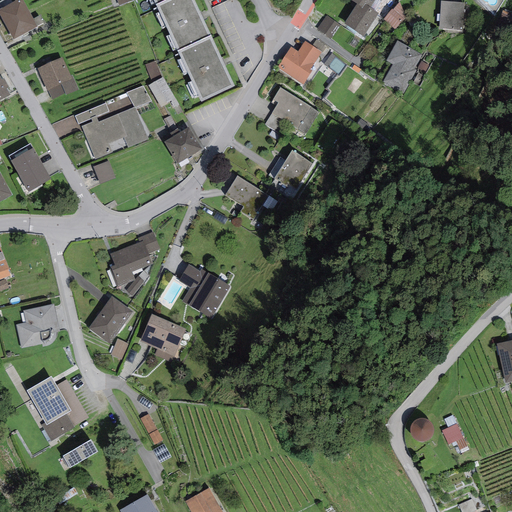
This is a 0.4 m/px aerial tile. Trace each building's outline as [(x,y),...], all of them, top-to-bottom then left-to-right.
[(21,0),(20,0),(0,11),(0,16),(13,41),(37,28),(21,0)] [(192,0),(170,0),(156,7),(178,53),(210,38),(192,0)] [(375,0),(348,0),(357,6),(362,10),(365,6),(370,9),(375,0)] [(464,4),(441,2),(439,30),(463,32),(464,4)] [(363,38),(378,14),(370,9),(365,6),(362,10),(357,6),(345,25),(363,38)] [(392,10),(384,20),(395,29),(404,19),(392,10)] [(327,16),(317,30),(330,39),(340,26),(327,16)] [(210,38),(178,53),(202,104),(235,89),(210,38)] [(291,47),(277,68),(303,85),(312,72),(310,71),(322,53),(305,42),(298,52),(291,47)] [(423,56),(397,42),(386,62),(393,65),(384,82),(403,92),(423,56)] [(62,58),(37,70),(47,91),(48,91),(52,100),(66,94),(66,96),(78,91),(72,76),(71,77),(62,58)] [(145,65),(153,83),(162,78),(155,61),(145,65)] [(0,77),(0,102),(11,96),(0,77)] [(184,113),(163,78),(162,78),(153,83),(148,86),(165,119),(171,116),(172,118),(184,113)] [(143,87),(127,93),(135,108),(151,102),(143,87)] [(318,113),(280,89),(273,101),(278,104),(272,114),(286,122),(305,134),(318,113)] [(106,105),(75,117),(78,124),(91,119),(93,123),(98,121),(96,117),(109,112),(106,105)] [(93,123),(81,127),(95,160),(112,153),(108,144),(124,138),(128,149),(148,141),(135,108),(98,123),(98,121),(93,123)] [(279,133),(286,122),(272,114),(265,125),(279,133)] [(189,129),(164,144),(177,166),(202,151),(189,129)] [(33,150),(11,163),(29,194),(51,181),(33,150)] [(312,165),(292,152),(274,180),(293,193),(312,165)] [(109,162),(93,168),(100,185),(115,179),(109,162)] [(0,174),(0,203),(13,197),(0,174)] [(268,196),(237,177),(225,196),(244,207),(240,212),(253,220),(268,196)] [(154,232),(138,238),(140,242),(144,241),(149,254),(160,250),(154,232)] [(140,242),(109,254),(114,266),(109,268),(117,287),(134,280),(131,273),(153,265),(149,254),(144,241),(140,242)] [(0,249),(0,273),(9,270),(0,249)] [(200,272),(188,265),(178,282),(189,289),(181,302),(211,319),(230,287),(201,270),(200,272)] [(139,275),(126,291),(133,296),(146,281),(139,275)] [(111,298),(88,330),(110,345),(133,313),(111,298)] [(54,305),(23,311),(26,323),(16,325),(21,349),(43,344),(43,342),(44,342),(46,341),(47,341),(49,340),(50,338),(50,337),(50,334),(60,332),(54,305)] [(175,357),(186,331),(151,316),(140,343),(157,350),(154,356),(173,363),(175,357)] [(128,344),(117,339),(110,355),(121,360),(128,344)] [(511,341),(496,345),(505,384),(511,382),(511,341)] [(51,378),(26,392),(30,399),(44,423),(41,425),(51,442),(74,429),(73,427),(88,418),(66,380),(56,386),(51,378)] [(143,397),(139,403),(150,409),(153,403),(143,397)] [(149,414),(140,419),(148,433),(156,428),(149,414)] [(433,438),(434,434),(435,430),(433,426),(431,423),(427,420),(423,419),(419,420),(415,422),(412,424),(411,428),(410,432),(410,435),(412,439),(415,442),(418,443),(422,444),(427,443),(430,441),(433,438)] [(456,424),(442,431),(448,445),(463,438),(456,424)] [(157,430),(149,434),(154,444),(162,440),(157,430)] [(90,441),(63,457),(69,469),(97,453),(90,441)] [(164,445),(153,451),(160,463),(171,457),(164,445)] [(221,511),(208,489),(185,502),(190,511),(221,511)] [(155,511),(148,496),(120,510),(121,511),(155,511)] [(461,511),(473,511),(477,511),(474,501),(460,505),(461,511)]
